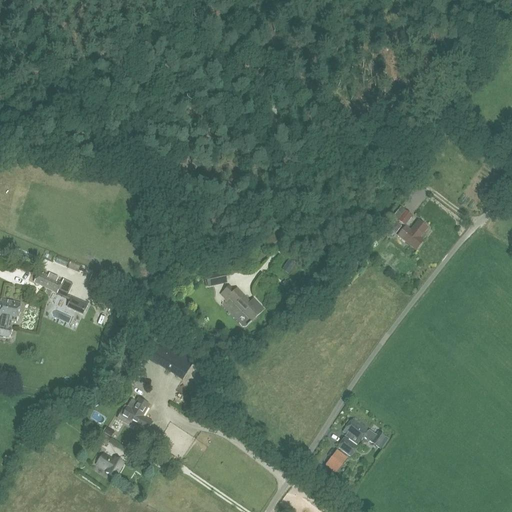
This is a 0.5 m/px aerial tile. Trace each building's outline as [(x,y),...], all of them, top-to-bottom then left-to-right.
[(404,226),(412,216),(400,207),(392,217),(404,226)] [(392,237),(394,234),(395,234),(401,227),(395,223),(395,224),(390,220),(386,227),(390,230),(384,226),(382,229),(392,237)] [(418,222),(410,232),(404,227),(398,236),(416,250),(422,242),(418,239),(426,228),(418,222)] [(277,243),(273,235),(262,241),(264,247),(261,249),(264,256),(275,250),(277,243)] [(295,263),(289,259),(282,270),(288,273),(295,263)] [(207,288),(226,283),(224,272),(205,277),(207,288)] [(49,274),(47,277),(37,273),(33,282),(67,299),(73,285),(63,280),(61,283),(56,281),(57,278),(49,274)] [(129,290),(92,274),(88,283),(125,299),(129,290)] [(284,290),(290,284),(287,281),(281,287),(284,290)] [(236,290),(233,292),(229,288),(221,296),(225,300),(228,298),(251,321),(262,310),(253,301),(249,304),(236,290)] [(66,308),(82,315),(88,304),(72,297),(66,308)] [(0,336),(9,339),(11,329),(9,328),(10,320),(16,322),(20,304),(0,300),(0,336)] [(181,380),(192,363),(148,335),(137,353),(181,380)] [(137,405),(133,402),(130,401),(124,412),(121,410),(116,419),(128,426),(130,424),(138,429),(144,418),(143,417),(149,407),(140,401),(137,405)] [(368,432),(352,419),(342,432),(347,435),(344,438),(357,445),(362,437),(364,438),(364,439),(381,449),(387,440),(377,433),(375,436),(368,431),(368,432)] [(189,426),(171,425),(171,439),(188,440),(189,426)] [(102,434),(110,439),(114,433),(105,428),(102,434)] [(102,434),(97,431),(92,439),(106,446),(110,439),(102,434)] [(343,438),(338,446),(350,454),(355,447),(343,438)] [(335,452),(325,465),(332,471),(342,457),(335,452)] [(95,465),(106,471),(105,473),(114,478),(123,464),(114,458),(113,460),(103,454),(95,465)]
